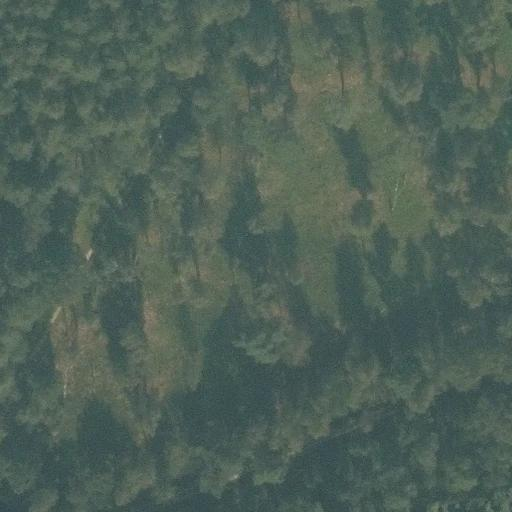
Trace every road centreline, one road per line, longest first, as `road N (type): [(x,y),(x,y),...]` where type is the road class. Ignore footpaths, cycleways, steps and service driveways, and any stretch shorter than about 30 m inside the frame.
road 1 (unknown): [(511,335),(76,511)]
road 2 (track): [(222,0),(0,394)]
road 3 (track): [(511,348),(121,511)]
